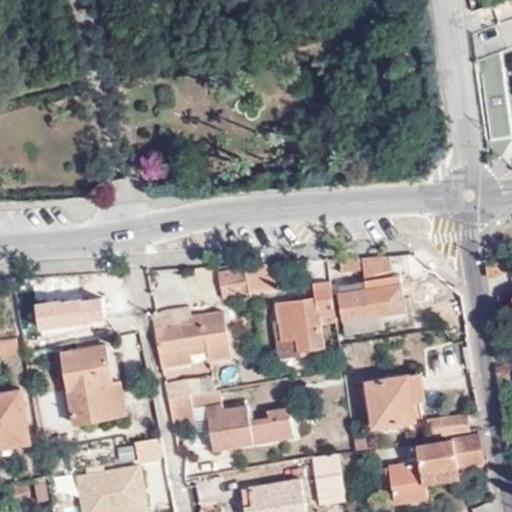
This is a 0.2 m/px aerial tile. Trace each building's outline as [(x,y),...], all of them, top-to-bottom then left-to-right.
[(511,19),(499,24),(503,51),(511,47),(511,19)] [(511,136),(511,107),(503,52),(480,60),(493,138),(511,136)] [(489,275),(511,268),(511,255),(511,256),(487,263),(489,275)] [(363,271),(364,278),(392,273),(390,256),(361,258),(363,271)] [(363,271),(361,258),(339,259),(339,272),(363,271)] [(272,260),(245,262),(246,267),(250,287),(275,284),(272,260)] [(250,287),(246,267),(219,272),(223,298),(251,292),(250,287)] [(454,288),(428,267),(419,269),(421,280),(443,301),(454,288)] [(392,273),(364,278),(365,282),(366,289),(340,292),(338,292),(342,321),(406,311),(401,273),(393,274),(392,273)] [(330,283),(330,280),(316,282),(317,288),(294,291),(294,297),(278,299),(281,318),(283,334),(278,335),(280,356),(302,353),(302,347),(324,344),(320,314),(335,311),(330,283)] [(366,289),(365,282),(339,287),(340,292),(366,289)] [(165,308),(155,313),(153,314),(163,363),(191,358),(190,351),(189,344),(206,342),(207,349),(208,357),(229,354),(222,310),(188,315),(187,305),(165,308)] [(407,318),(406,311),(342,321),(344,334),(384,329),(383,321),(407,318)] [(73,326),(23,335),(26,352),(37,350),(36,345),(74,339),(73,326)] [(18,355),(16,339),(0,341),(0,355),(3,355),(3,356),(18,355)] [(189,344),(190,351),(207,349),(206,342),(189,344)] [(107,355),(105,343),(64,351),(76,422),(127,412),(117,354),(107,355)] [(324,350),(324,344),(302,347),(302,353),(324,350)] [(423,374),(410,375),(414,403),(427,401),(423,374)] [(414,403),(410,375),(367,382),(374,427),(417,421),(414,403)] [(194,378),(167,382),(169,396),(189,393),(196,392),(194,378)] [(0,445),(31,440),(23,388),(0,391),(0,445)] [(169,396),(177,432),(196,427),(189,393),(169,396)] [(214,448),(295,437),(291,409),(269,412),(270,419),(249,422),(247,408),(223,410),(222,405),(207,407),(214,448)] [(429,439),(468,433),(466,416),(427,421),(429,439)] [(444,468),(457,465),(484,461),(480,436),(420,446),(421,461),(389,466),(394,501),(428,496),(426,482),(445,479),(444,468)] [(366,439),(355,441),(356,450),(368,449),(366,439)] [(340,453),(314,457),(321,504),(347,500),(340,453)] [(139,461),(75,475),(82,511),(135,511),(149,509),(139,461)] [(459,477),(457,465),(444,468),(445,479),(459,477)] [(32,479),(37,500),(49,498),(44,476),(32,479)] [(305,511),(300,479),(242,488),(246,511),(305,511)] [(496,511),(494,493),(471,497),(472,511),(496,511)]
